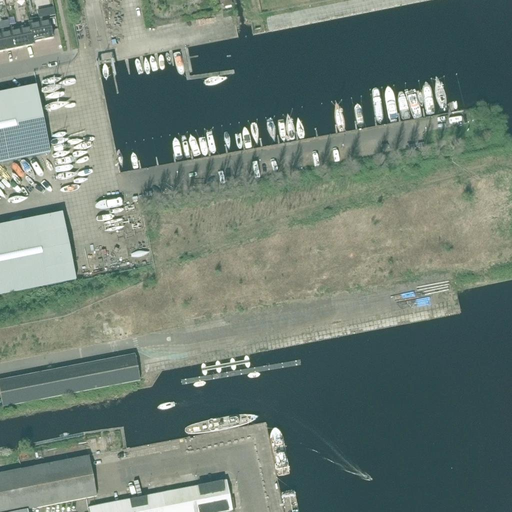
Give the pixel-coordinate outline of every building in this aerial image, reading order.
[(230,0),(221,0),(224,9),(231,7),(230,0)] [(29,26),(32,43),(52,39),(48,19),(28,23),(29,26)] [(33,46),(32,43),(29,26),(9,30),(13,50),(33,46)] [(0,31),(0,52),(13,50),(9,30),(0,31)] [(0,163),(50,154),(36,87),(0,94),(0,163)] [(133,243),(133,247),(140,247),(141,250),(152,247),(152,238),(148,225),(141,226),(147,224),(147,218),(143,218),(143,207),(129,211),(130,216),(135,216),(136,220),(131,220),(132,223),(132,241),(133,243)] [(62,214),(0,226),(0,296),(75,281),(75,280),(62,214)] [(378,228),(355,232),(360,263),(383,259),(378,228)] [(259,267),(258,272),(262,273),(262,265),(268,265),(269,253),(254,252),(254,255),(251,254),(250,266),(259,267)] [(180,267),(183,280),(223,273),(221,264),(215,265),(214,258),(199,260),(200,266),(187,268),(187,266),(180,267)] [(141,278),(150,320),(163,318),(154,275),(141,278)] [(398,278),(376,282),(377,291),(399,287),(398,278)] [(267,291),(280,289),(279,280),(266,281),(267,291)] [(254,283),(255,297),(247,297),(247,300),(260,300),(259,283),(254,283)] [(184,286),(186,295),(195,292),(193,284),(184,286)] [(135,285),(0,319),(0,351),(143,315),(135,285)] [(140,382),(139,375),(135,356),(0,381),(0,396),(2,408),(140,382)] [(96,498),(90,468),(88,458),(0,474),(0,511),(20,511),(27,511),(96,498)] [(160,495),(163,511),(229,511),(232,511),(226,482),(160,495)] [(163,511),(160,495),(89,509),(89,511),(163,511)]
